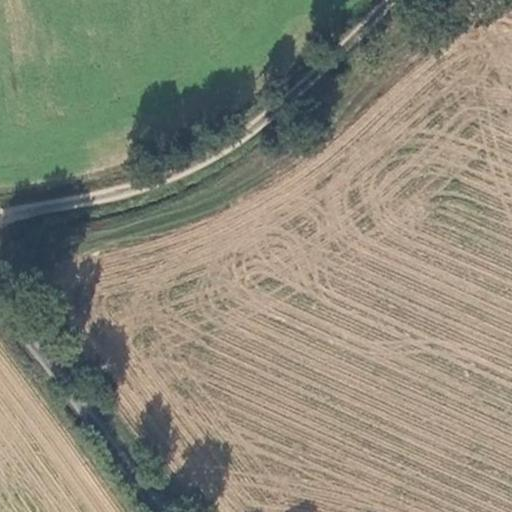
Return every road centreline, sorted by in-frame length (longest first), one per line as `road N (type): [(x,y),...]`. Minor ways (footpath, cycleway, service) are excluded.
road 1 (track): [(396,0),(310,82),(208,160),(145,186),(0,214)]
road 2 (unclassified): [(160,511),(0,296)]
